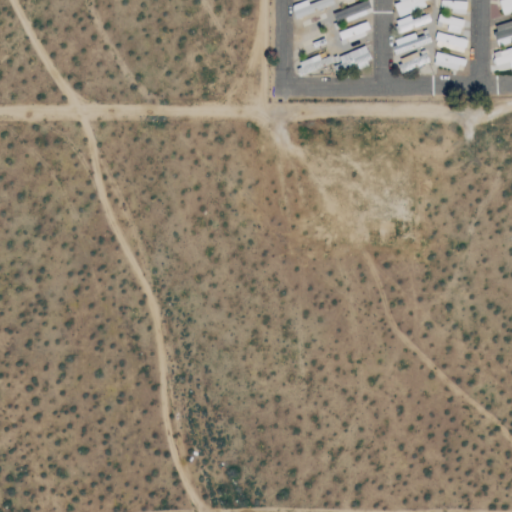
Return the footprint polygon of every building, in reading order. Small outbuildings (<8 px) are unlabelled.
[(317,0),(318,1),(309,5),(307,1),(294,6),(299,18),(334,4),(332,0),(317,0)] [(424,0),(399,0),(400,2),(394,4),(398,16),(425,9),(423,0),(424,0)] [(503,15),(511,12),(511,0),(501,0),(499,1),(503,15)] [(333,13),(336,22),(366,13),(362,3),(333,13)] [(400,31),(431,22),(428,15),(411,20),(410,17),(397,20),(400,31)] [(447,32),(461,33),(462,19),(437,17),(437,22),(448,24),(447,32)] [(511,21),(497,26),(499,32),(495,34),(497,41),(503,39),(505,44),(511,41),(511,21)] [(341,44),(371,33),(367,22),(337,32),(341,44)] [(467,40),(437,33),(435,46),(464,52),(467,40)] [(419,48),(417,34),(393,39),(396,52),(419,48)] [(370,60),(366,47),(320,62),(319,56),(300,62),(302,69),(301,70),(302,74),(334,64),(336,71),(370,60)] [(511,65),(511,49),(492,56),(495,66),(509,62),(510,67),(511,65)] [(457,57),(435,53),(433,66),(455,69),(457,57)]
